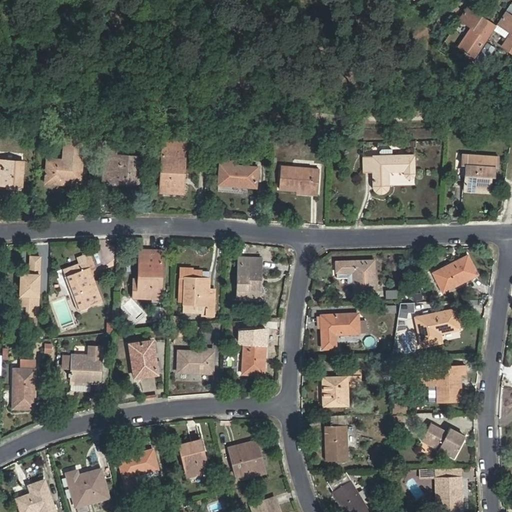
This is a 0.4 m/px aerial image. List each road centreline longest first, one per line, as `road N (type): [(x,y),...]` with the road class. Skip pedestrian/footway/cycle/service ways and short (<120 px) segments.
road 1 (residential): [(0,233),(156,225),(313,239)]
road 2 (residential): [(293,407),(213,405),(114,421),(0,456)]
road 3 (residential): [(511,240),(495,324),(490,511)]
road 4 (residential): [(313,239),(511,240)]
road 5 (residential): [(293,407),(313,239)]
